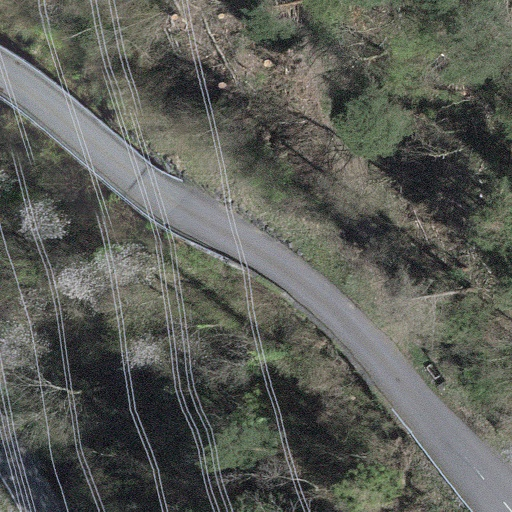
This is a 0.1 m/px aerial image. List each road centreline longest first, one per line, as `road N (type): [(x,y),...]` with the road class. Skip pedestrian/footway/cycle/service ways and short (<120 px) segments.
road 1 (unclassified): [(511,511),(325,304),(155,193),(0,70)]
road 2 (track): [(283,0),(307,47),(402,325),(408,390)]
